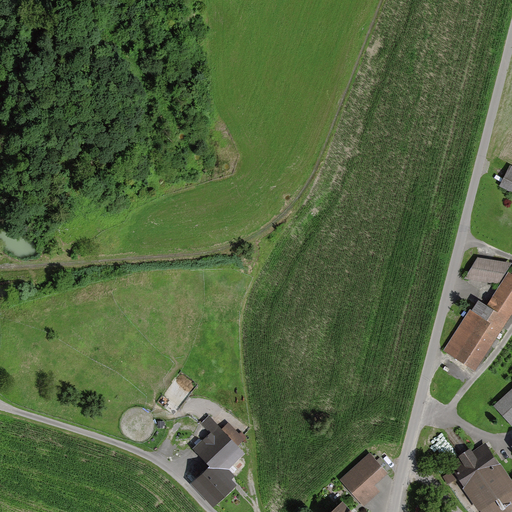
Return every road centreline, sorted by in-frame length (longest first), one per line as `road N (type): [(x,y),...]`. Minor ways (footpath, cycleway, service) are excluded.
road 1 (unclassified): [(392,511),(511,40)]
road 2 (track): [(210,511),(157,460),(0,405)]
road 3 (track): [(416,418),(453,403),(511,329)]
